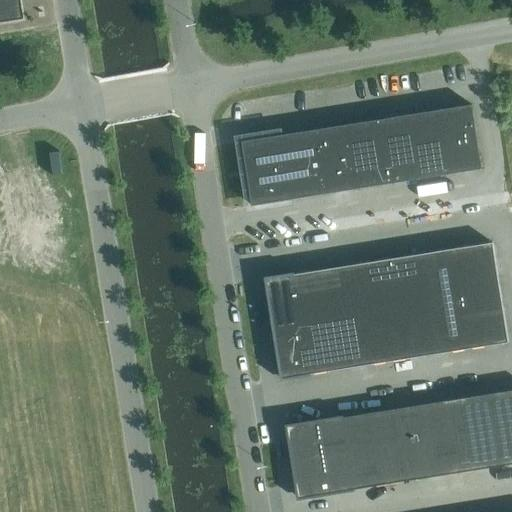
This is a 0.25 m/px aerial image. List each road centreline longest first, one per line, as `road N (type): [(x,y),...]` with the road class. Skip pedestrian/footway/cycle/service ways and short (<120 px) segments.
road 1 (unclassified): [(191,84),(261,511)]
road 2 (unclassified): [(84,103),(147,511)]
road 3 (unclassified): [(511,31),(191,84)]
